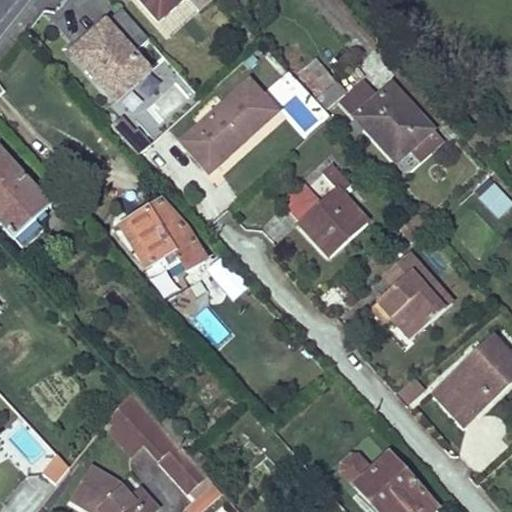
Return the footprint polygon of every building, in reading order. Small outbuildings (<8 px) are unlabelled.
[(136,0),(158,24),(185,0),(136,0)] [(185,0),(196,13),(210,0),(185,0)] [(119,14),(106,25),(133,56),(146,45),(119,14)] [(95,46),(79,61),(116,102),(149,73),(133,56),(106,25),(89,39),(95,46)] [(89,39),(72,54),(79,61),(95,46),(89,39)] [(299,76),(316,96),(331,82),(314,62),(299,76)] [(199,134),(184,148),(209,176),(276,115),(248,84),(197,131),(199,134)] [(335,86),(318,100),(327,109),(343,96),(335,86)] [(394,165),(408,153),(431,133),(390,88),(375,101),(362,87),(341,105),(394,165)] [(84,89),(80,92),(99,114),(103,110),(84,89)] [(197,131),(181,144),(184,148),(199,134),(197,131)] [(135,132),(125,142),(139,157),(149,148),(135,132)] [(431,133),(408,153),(418,164),(440,144),(431,133)] [(0,152),(0,186),(3,189),(0,191),(0,225),(22,251),(43,233),(33,222),(44,211),(32,198),(37,193),(0,152)] [(333,168),(286,209),(330,259),(368,226),(341,196),(351,188),(333,168)] [(511,206),(511,204),(489,178),(470,195),(494,222),(511,206)] [(37,193),(32,198),(44,211),(49,207),(37,193)] [(162,205),(127,226),(152,268),(162,262),(168,271),(180,265),(186,275),(206,263),(191,236),(162,205)] [(417,218),(411,224),(420,234),(426,227),(417,218)] [(420,234),(411,224),(401,233),(410,242),(420,234)] [(394,292),(377,307),(392,324),(411,345),(446,314),(412,277),(421,269),(410,256),(384,280),(394,292)] [(421,269),(412,277),(446,314),(454,306),(421,269)] [(392,324),(377,307),(372,311),(386,328),(392,324)] [(511,362),(494,343),(434,396),(464,430),(511,388),(511,362)] [(411,388),(402,395),(410,405),(419,397),(411,388)] [(132,397),(105,429),(132,459),(145,447),(146,447),(127,426),(144,411),(132,397)] [(161,429),(144,411),(127,426),(146,447),(145,447),(160,463),(178,448),(161,429)] [(169,421),(161,429),(178,448),(182,452),(190,445),(169,421)] [(183,454),(166,469),(191,496),(208,482),(186,457),(183,454)] [(67,469),(57,458),(45,474),(57,483),(67,469)] [(390,459),(357,488),(377,511),(434,511),(436,511),(390,459)] [(85,511),(153,511),(156,510),(140,492),(130,500),(120,489),(91,471),(72,504),(85,511)] [(208,482),(191,496),(197,503),(213,488),(208,482)] [(197,503),(186,511),(205,511),(222,498),(213,488),(197,503)]
